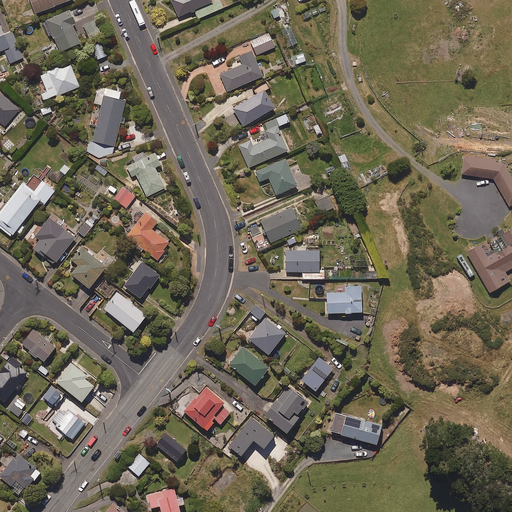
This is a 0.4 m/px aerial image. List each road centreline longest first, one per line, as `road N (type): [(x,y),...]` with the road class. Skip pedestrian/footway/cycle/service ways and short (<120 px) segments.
road 1 (secondary): [(150,384),(210,297),(217,247),(208,201),(122,0)]
road 2 (secondary): [(50,511),(150,384)]
road 3 (residential): [(30,289),(150,384)]
